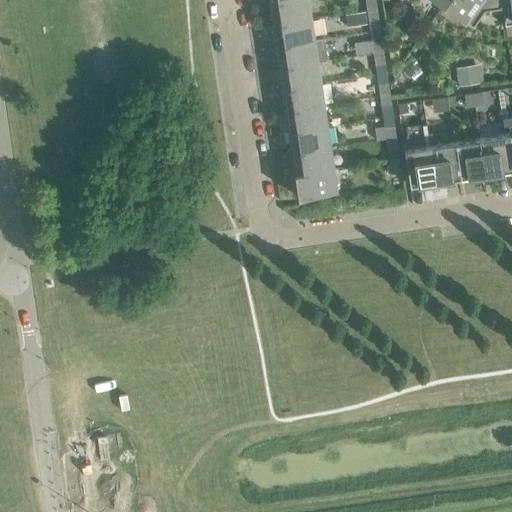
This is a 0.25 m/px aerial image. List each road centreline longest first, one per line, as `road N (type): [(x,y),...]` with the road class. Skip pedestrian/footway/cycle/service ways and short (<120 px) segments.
road 1 (residential): [(224,0),(260,238),(511,200)]
road 2 (residential): [(52,511),(15,280)]
